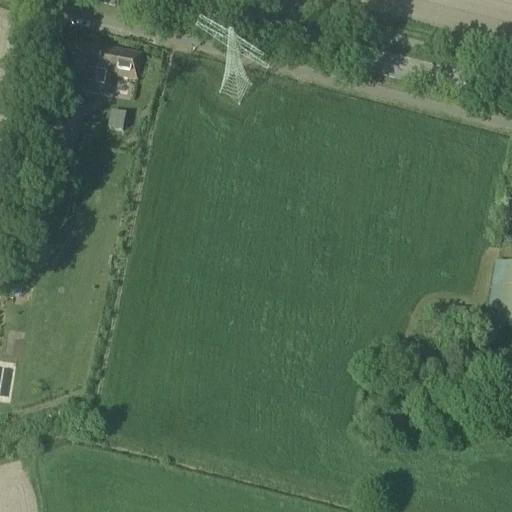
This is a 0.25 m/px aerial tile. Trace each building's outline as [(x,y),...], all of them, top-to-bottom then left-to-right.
[(140,58),(76,47),(72,69),(87,72),(83,93),(106,97),(109,76),(136,81),(140,58)] [(56,108),(49,129),(37,125),(25,159),(59,170),(78,115),(56,108)] [(50,177),(26,170),(13,211),(37,218),(50,177)] [(511,333),(511,264),(493,262),(486,310),(497,312),(495,331),(511,333)] [(474,342),(476,312),(432,310),(430,340),(474,342)]
